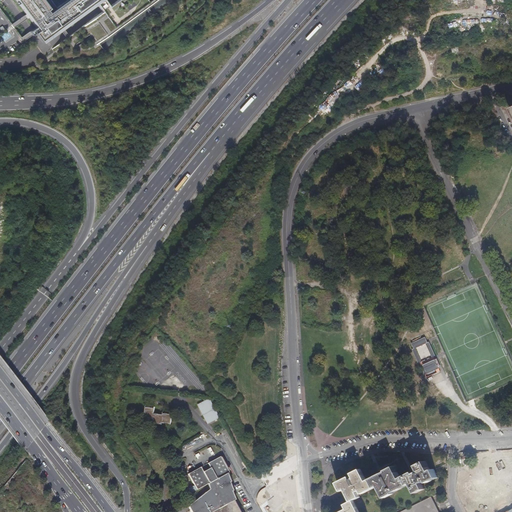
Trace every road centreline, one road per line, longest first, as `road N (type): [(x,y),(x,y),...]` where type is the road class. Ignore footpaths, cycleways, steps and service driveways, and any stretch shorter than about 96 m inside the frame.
road 1 (trunk): [(314,0),(0,380)]
road 2 (tertiary): [(409,109),(341,130),(297,175),(286,228),(297,424)]
road 3 (trunk): [(0,414),(206,150)]
road 4 (trunk): [(287,0),(75,254)]
road 5 (trunk): [(127,511),(125,488),(82,428),(72,395),(81,354),(144,244)]
road 6 (trunk): [(271,0),(155,74),(93,94),(0,104)]
road 7 (trunk): [(0,449),(144,244)]
road 8 (residential): [(511,315),(409,109)]
road 9 (trunk): [(206,150),(342,0)]
road 10 (trunk): [(0,121),(52,132),(84,166),(92,205),(75,254)]
road 11 (primary): [(109,511),(0,374)]
road 12 (residential): [(317,455),(388,438),(453,440)]
road 13 (trunk): [(75,254),(0,352)]
